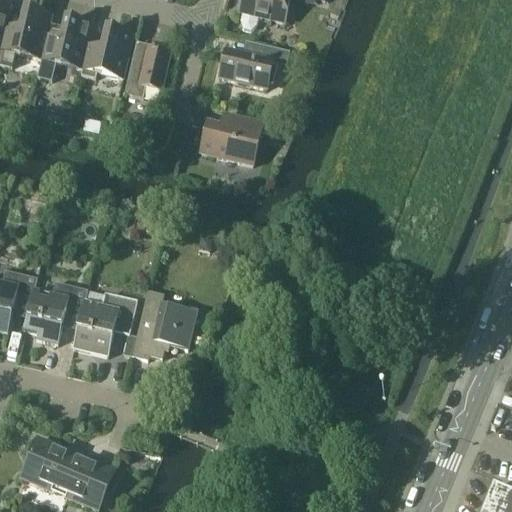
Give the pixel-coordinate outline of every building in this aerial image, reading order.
[(243,0),(240,17),(242,17),(241,25),(243,33),(251,35),(257,29),(258,21),(284,27),(290,0),(243,0)] [(0,52),(5,29),(6,29),(11,9),(0,6),(0,52)] [(47,39),(52,19),(25,12),(20,32),(6,29),(5,29),(0,52),(0,53),(1,54),(0,56),(0,68),(12,72),(16,57),(41,63),(47,39)] [(88,49),(93,28),(66,22),(61,42),(47,39),(41,63),(42,63),(37,82),(53,85),(57,67),(82,73),(88,49)] [(88,49),(82,73),(83,73),(81,79),(96,83),(97,76),(123,83),(134,38),(107,32),(102,52),(88,49)] [(287,70),(290,55),(253,46),(250,60),(227,55),(220,83),(267,94),(273,66),(287,70)] [(137,47),(125,99),(143,103),(159,107),(162,95),(171,55),(137,47)] [(254,169),(264,124),(231,117),(228,132),(207,127),(200,157),(254,169)] [(34,294),(35,294),(38,283),(5,275),(2,286),(0,285),(0,335),(8,337),(14,312),(29,316),(34,294)] [(85,305),(86,306),(88,295),(55,287),(53,298),(35,294),(34,294),(29,316),(24,335),(38,338),(37,344),(57,349),(63,324),(79,328),(80,328),(85,305)] [(188,354),(197,315),(162,307),(163,300),(147,296),(132,361),(148,364),(149,360),(162,363),(166,348),(188,354)] [(130,340),(137,307),(106,299),(103,310),(86,306),(85,305),(80,328),(79,328),(73,352),(108,360),(114,336),(130,340)] [(39,443),(22,481),(52,494),(53,491),(67,497),(66,500),(93,511),(97,511),(114,475),(39,443)] [(511,511),(511,497),(494,490),(485,511),(511,511)]
